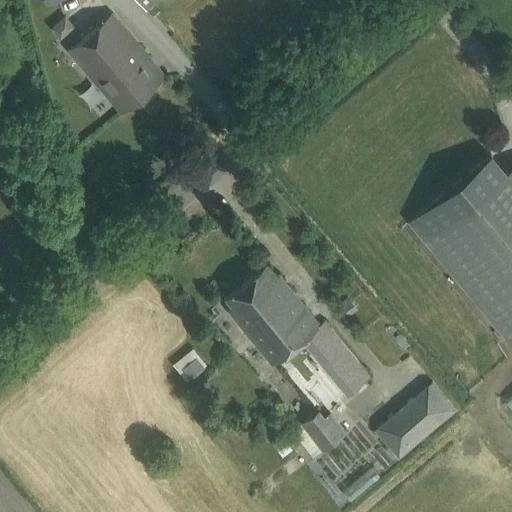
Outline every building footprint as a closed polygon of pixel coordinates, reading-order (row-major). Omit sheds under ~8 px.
[(121,111),(165,74),(112,11),(68,48),(121,111)] [(492,150),(410,218),(427,238),(507,334),(511,330),(511,166),(508,170),(492,150)] [(277,360),(319,324),(279,275),(277,276),(268,264),(228,297),(233,305),(229,309),(273,363),(277,360)] [(358,309),(348,297),(339,303),(349,316),(358,309)] [(324,362),(342,383),(362,365),(345,345),(336,334),(315,351),(324,362)] [(370,375),(362,365),(342,383),(350,392),(370,375)] [(395,413),(376,429),(399,455),(429,430),(454,409),(445,397),(431,382),(395,413)] [(346,432),(328,410),(321,416),(316,410),(301,422),(323,450),(346,432)] [(369,484),(382,476),(377,467),(364,475),(369,484)]
